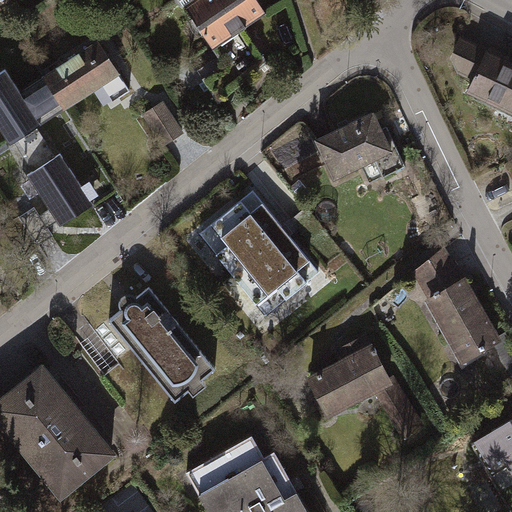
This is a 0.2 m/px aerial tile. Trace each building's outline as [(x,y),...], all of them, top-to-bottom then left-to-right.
[(259,0),(180,0),(214,50),(252,25),(268,14),(259,0)] [(252,25),(214,50),(219,61),(199,75),(222,108),(281,68),(252,25)] [(511,58),(459,34),(449,56),(457,73),(469,79),(463,91),(511,113),(511,58)] [(99,37),(41,71),(65,108),(121,72),(99,37)] [(65,108),(41,71),(22,82),(8,61),(0,65),(0,132),(8,145),(65,108)] [(164,100),(143,113),(164,145),(184,132),(164,100)] [(375,108),(316,136),(335,176),(376,157),(385,174),(405,164),(396,145),(394,146),(375,108)] [(39,196),(59,228),(96,205),(92,199),(101,193),(91,177),(81,183),(60,151),(18,181),(30,201),(39,196)] [(254,188),(200,233),(266,313),(320,271),(254,188)] [(34,206),(18,217),(37,245),(53,235),(34,206)] [(18,217),(2,227),(21,256),(37,245),(18,217)] [(457,260),(418,281),(456,353),(496,332),(457,260)] [(148,280),(105,315),(180,408),(223,373),(148,280)] [(384,342),(312,383),(329,413),(378,385),(412,444),(435,431),(384,342)] [(123,456),(45,356),(0,390),(0,423),(62,503),(123,456)] [(511,406),(466,432),(489,471),(508,460),(511,466),(511,406)] [(311,511),(267,431),(188,474),(209,511),(311,511)]
